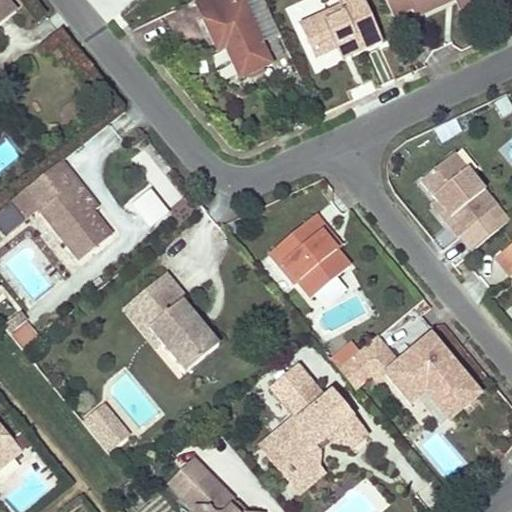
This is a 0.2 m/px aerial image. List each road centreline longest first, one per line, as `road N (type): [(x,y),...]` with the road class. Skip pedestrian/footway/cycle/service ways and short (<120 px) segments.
road 1 (residential): [(341,147),(230,179),(204,165),(68,0)]
road 2 (residential): [(341,147),(511,377)]
road 3 (residential): [(511,66),(341,147)]
